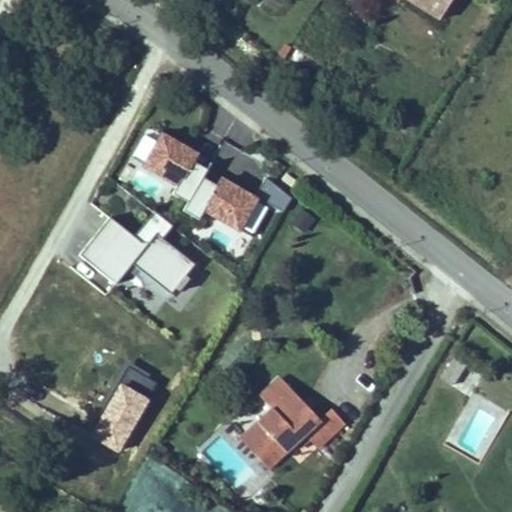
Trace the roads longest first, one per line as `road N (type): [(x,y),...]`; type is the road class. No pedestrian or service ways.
road 1 (tertiary): [(511,308),(115,0)]
road 2 (unknown): [(171,40),(0,304)]
